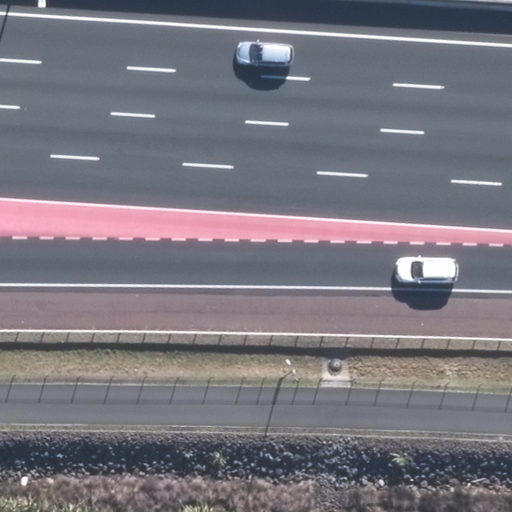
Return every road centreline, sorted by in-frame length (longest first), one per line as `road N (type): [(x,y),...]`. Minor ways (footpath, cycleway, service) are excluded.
road 1 (motorway): [(511,129),(0,99)]
road 2 (motorway): [(511,266),(0,257)]
